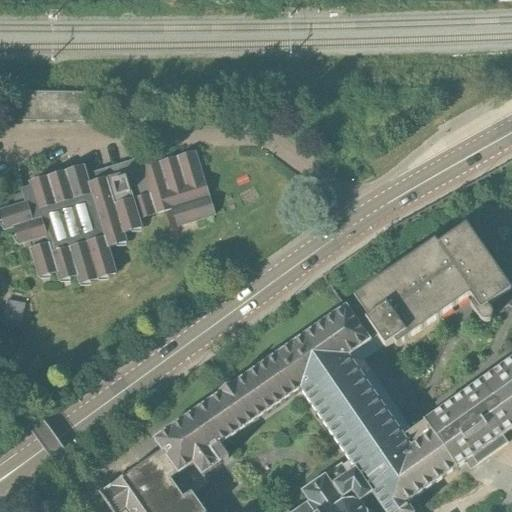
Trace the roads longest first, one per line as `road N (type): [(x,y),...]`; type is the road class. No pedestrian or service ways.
road 1 (tertiary): [(0,479),(366,207),(511,132)]
road 2 (unknown): [(0,142),(251,136),(292,154),(352,217)]
